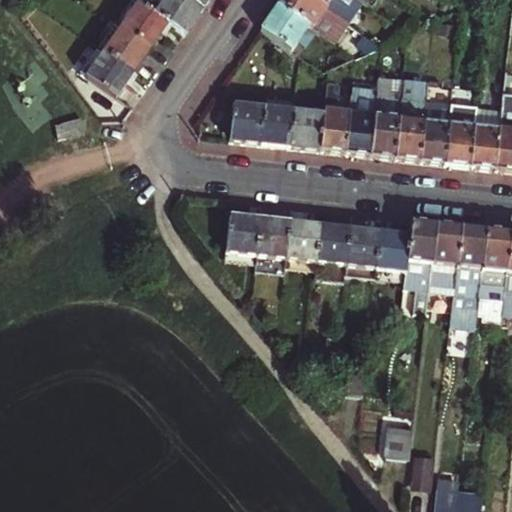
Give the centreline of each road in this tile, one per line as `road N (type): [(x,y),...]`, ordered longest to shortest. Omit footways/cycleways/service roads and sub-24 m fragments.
road 1 (residential): [(158,128),(163,154),(181,170),(511,205)]
road 2 (residential): [(158,128),(241,0)]
